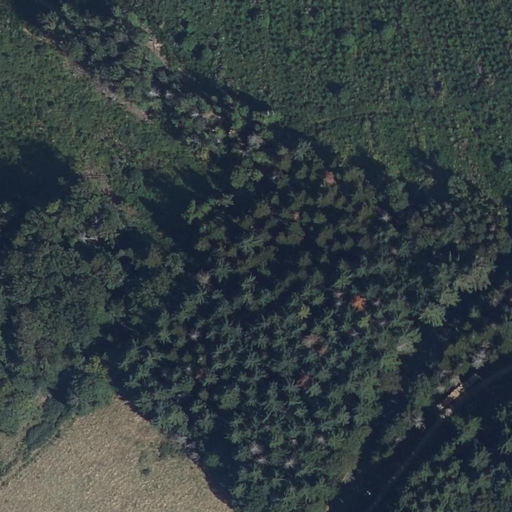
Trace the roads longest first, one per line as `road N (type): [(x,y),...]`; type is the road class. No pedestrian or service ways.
road 1 (secondary): [(511,262),(443,324),(337,511)]
road 2 (track): [(364,511),(431,427),(511,368)]
